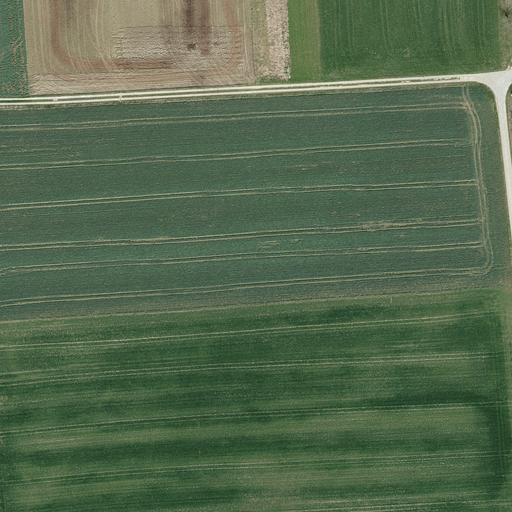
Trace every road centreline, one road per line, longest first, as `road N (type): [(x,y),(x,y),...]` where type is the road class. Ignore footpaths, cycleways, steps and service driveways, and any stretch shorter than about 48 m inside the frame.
road 1 (track): [(0,101),(497,74)]
road 2 (track): [(497,74),(511,209)]
